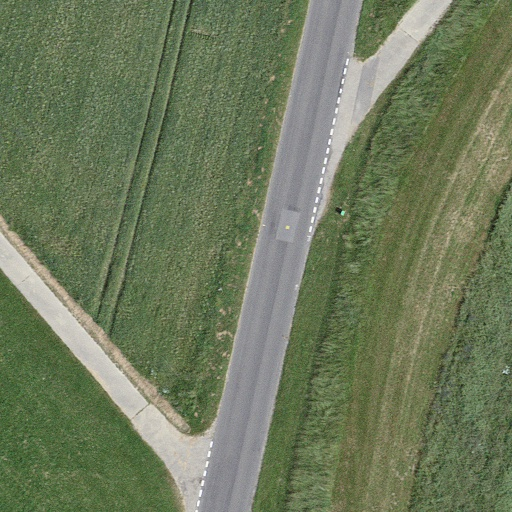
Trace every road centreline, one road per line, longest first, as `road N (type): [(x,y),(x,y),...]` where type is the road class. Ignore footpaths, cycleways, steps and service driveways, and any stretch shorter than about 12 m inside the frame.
road 1 (tertiary): [(337,0),(221,511)]
road 2 (track): [(227,483),(161,430),(0,247)]
road 3 (track): [(312,112),(385,64),(439,0)]
